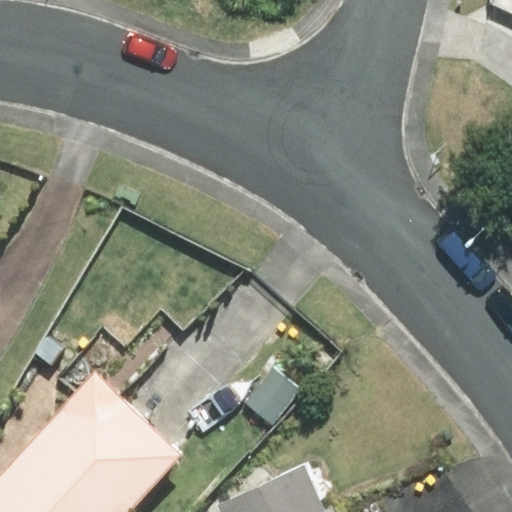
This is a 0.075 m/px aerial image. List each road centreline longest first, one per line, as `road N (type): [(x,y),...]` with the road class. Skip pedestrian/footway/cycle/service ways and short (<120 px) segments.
road 1 (residential): [(0,52),(187,102),(331,185)]
road 2 (residential): [(331,185),(511,379)]
road 3 (residential): [(379,0),(331,185)]
